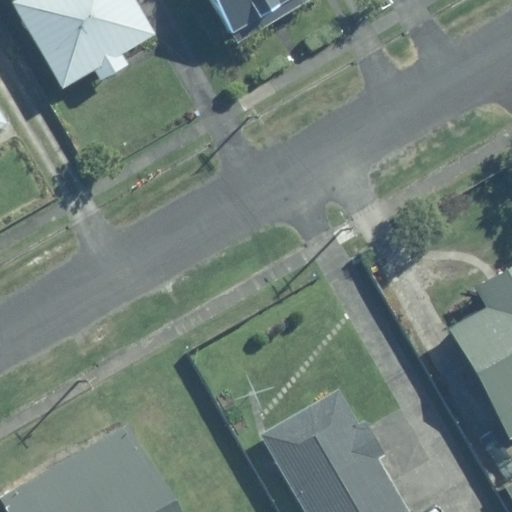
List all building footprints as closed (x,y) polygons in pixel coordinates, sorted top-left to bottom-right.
[(6,0),(51,86),(84,69),(90,80),(122,63),(116,53),(146,37),(126,0),(6,0)] [(202,0),(223,36),(289,0),(202,0)] [(481,308),(440,333),(502,435),(511,429),(511,262),(469,288),(481,308)] [(407,511),(332,383),(250,431),(297,511),(407,511)] [(170,511),(118,422),(0,490),(0,511),(170,511)] [(511,483),(501,490),(511,509),(511,483)]
